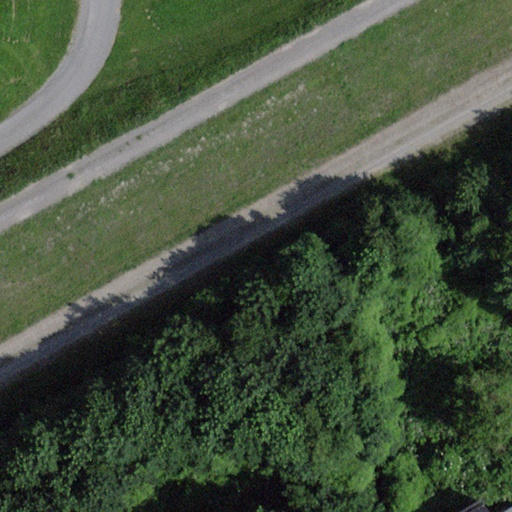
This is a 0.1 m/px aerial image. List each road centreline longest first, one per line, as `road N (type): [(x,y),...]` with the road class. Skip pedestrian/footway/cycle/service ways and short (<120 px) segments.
road 1 (track): [(511,92),(0,372)]
road 2 (track): [(401,0),(0,218)]
road 3 (track): [(116,0),(103,50),(84,82),(0,146)]
